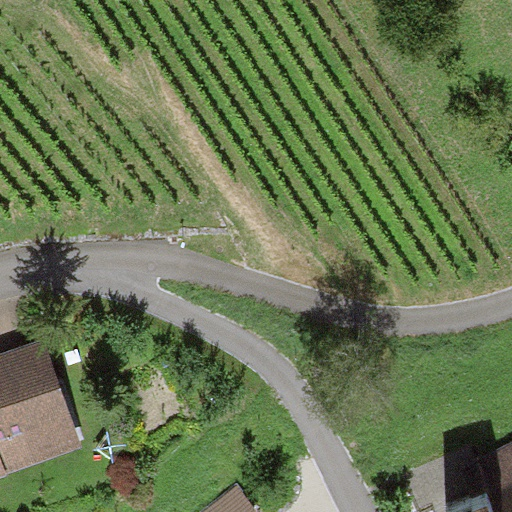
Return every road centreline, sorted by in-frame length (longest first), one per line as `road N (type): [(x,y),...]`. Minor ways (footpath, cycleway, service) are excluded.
road 1 (residential): [(511,302),(432,318),(195,295)]
road 2 (residential): [(365,511),(281,372),(195,295)]
road 3 (residential): [(195,295),(106,266),(0,268)]
